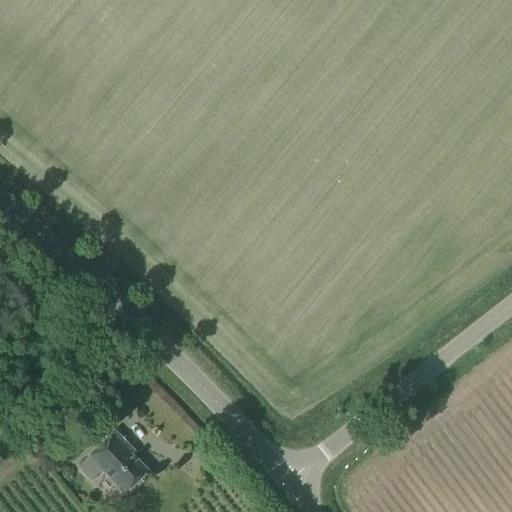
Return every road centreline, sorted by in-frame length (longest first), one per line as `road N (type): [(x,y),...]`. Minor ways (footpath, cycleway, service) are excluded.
road 1 (unclassified): [(288,471),(235,409),(0,194)]
road 2 (unclassified): [(288,471),(511,298)]
